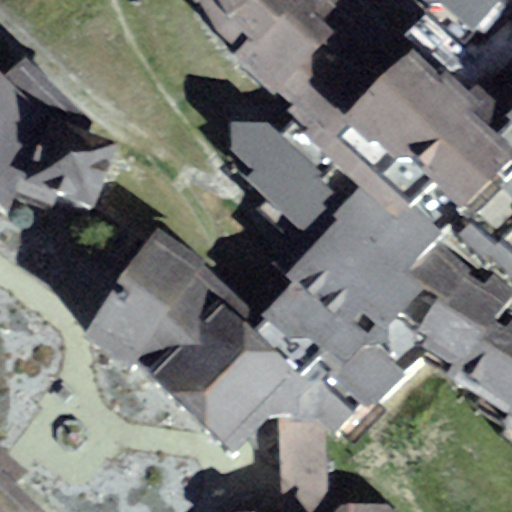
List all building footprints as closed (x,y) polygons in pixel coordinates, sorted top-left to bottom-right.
[(208,0),(255,72),(310,123),(322,158),(375,210),(360,230),(323,199),(331,187),(282,144),(238,146),(239,176),(263,192),(259,211),(326,266),(264,353),(152,240),(85,337),(136,366),(234,451),(283,419),(284,492),(315,489),(313,443),(345,419),(363,434),(403,391),(392,379),(414,348),(471,386),(464,401),(511,427),(511,355),(494,348),(429,293),(455,255),(358,165),(383,119),(311,36),(300,45),(270,0),(208,0)] [(511,0),(429,0),(480,44),(510,0),(511,0)] [(511,160),(430,85),(384,149),(457,202),(511,252),(511,160)] [(0,212),(11,223),(74,214),(112,229),(134,167),(74,139),(25,90),(0,107),(0,212)] [(0,511),(32,511),(12,490),(18,482),(0,463),(0,511)] [(347,511),(346,510),(343,511),(316,511),(315,489),(284,492),(284,511),(347,511)]
